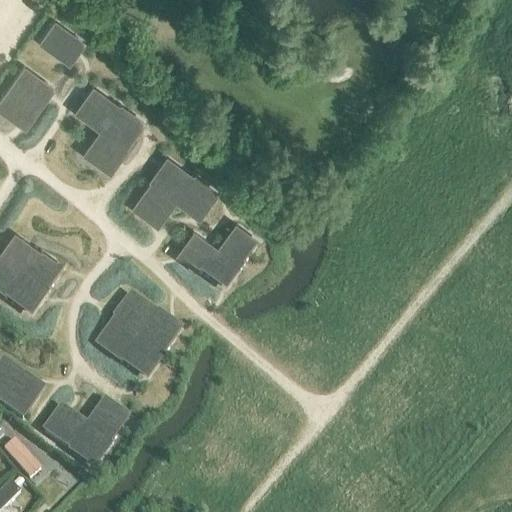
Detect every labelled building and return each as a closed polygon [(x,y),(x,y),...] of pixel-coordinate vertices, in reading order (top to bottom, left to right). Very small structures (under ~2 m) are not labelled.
[(54,21),(40,39),(64,57),(78,38),(54,21)] [(24,66),(10,86),(33,102),(47,83),(24,66)] [(10,86),(0,99),(0,107),(20,121),(33,102),(10,86)] [(120,106),(100,92),(84,115),(102,129),(116,109),(117,110),(120,106)] [(139,126),(116,109),(102,129),(121,142),(121,143),(125,146),(139,126)] [(121,142),(102,129),(85,152),(104,166),(121,143),(121,142)] [(193,176),(174,162),(157,185),(176,199),(189,180),(190,181),(193,176)] [(190,181),(189,180),(176,199),(199,216),(213,197),(190,181)] [(162,218),(176,199),(157,185),(153,182),(139,201),(162,218)] [(254,249),(232,230),(218,249),(237,263),(237,264),(241,267),(254,249)] [(205,268),(218,249),(195,232),(181,251),(205,268)] [(38,257),(41,253),(22,239),(5,261),(24,275),(38,257)] [(237,264),(237,263),(218,249),(205,268),(204,267),(200,272),(220,286),(237,264)] [(38,257),(24,275),(43,289),(42,290),(46,293),(60,273),(38,257)] [(10,294),(24,275),(5,261),(1,258),(0,259),(0,286),(10,294)] [(43,289),(24,275),(10,294),(6,298),(25,312),(42,290),(43,289)] [(154,320),(157,316),(138,301),(121,324),(121,325),(140,338),(153,319),(154,320)] [(153,319),(140,338),(158,352),(158,353),(162,356),(176,336),(154,320),(153,319)] [(126,357),(140,338),(121,325),(121,324),(117,321),(103,340),(125,357),(126,357)] [(122,361),(141,375),(158,353),(158,352),(140,338),(126,357),(125,357),(122,361)] [(0,404),(3,407),(19,383),(0,370),(0,404)] [(3,407),(23,420),(39,397),(19,383),(3,407)] [(100,409),(87,427),(106,441),(105,442),(109,445),(123,425),(100,409)] [(51,437),(70,451),(87,427),(68,414),(51,437)] [(70,451),(89,464),(105,442),(106,441),(87,427),(70,451)] [(10,456),(39,488),(50,479),(21,447),(10,456)] [(11,484),(0,493),(0,511),(3,511),(21,495),(11,484)]
